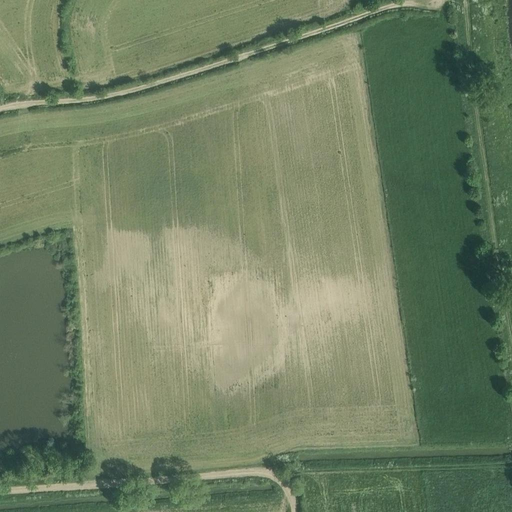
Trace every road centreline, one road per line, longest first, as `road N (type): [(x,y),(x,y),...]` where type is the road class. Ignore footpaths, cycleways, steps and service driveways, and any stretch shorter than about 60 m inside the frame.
road 1 (track): [(0,110),(123,95),(427,0)]
road 2 (track): [(511,326),(466,0)]
road 3 (track): [(0,491),(264,471),(289,488),(294,511)]
